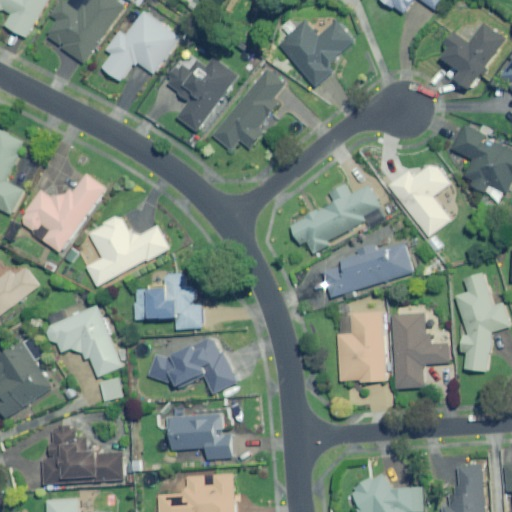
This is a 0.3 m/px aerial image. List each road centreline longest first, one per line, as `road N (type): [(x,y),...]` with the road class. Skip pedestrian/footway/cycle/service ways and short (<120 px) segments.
road 1 (residential): [(229,218),(139,147),(0,75)]
road 2 (residential): [(297,435),(273,307),(229,218)]
road 3 (residential): [(297,435),(511,421)]
road 4 (residential): [(229,218),(352,124),(406,106)]
